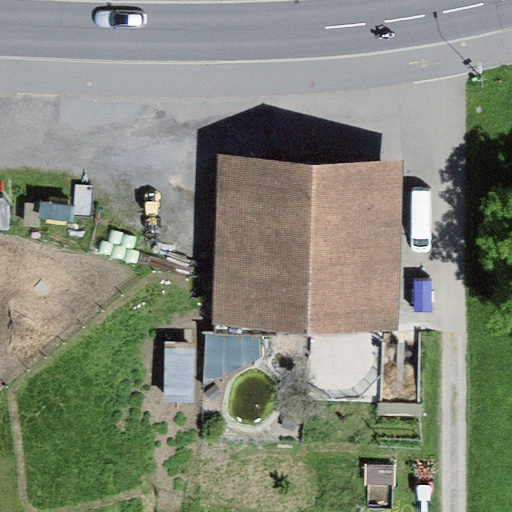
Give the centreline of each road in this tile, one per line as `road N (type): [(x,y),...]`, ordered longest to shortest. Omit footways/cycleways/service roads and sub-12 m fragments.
road 1 (primary): [(504,0),(387,22),(254,34),(0,28)]
road 2 (track): [(457,511),(457,11)]
